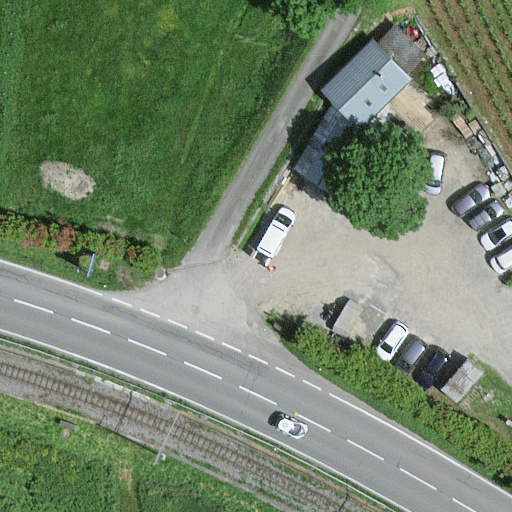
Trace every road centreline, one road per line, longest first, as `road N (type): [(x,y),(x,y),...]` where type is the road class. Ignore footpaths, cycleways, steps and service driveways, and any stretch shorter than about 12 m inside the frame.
road 1 (unclassified): [(353,0),(203,262),(162,351)]
road 2 (track): [(191,288),(252,285),(326,259),(431,269),(511,350)]
road 3 (primary): [(162,351),(280,405),(474,511)]
road 4 (primary): [(0,294),(162,351)]
